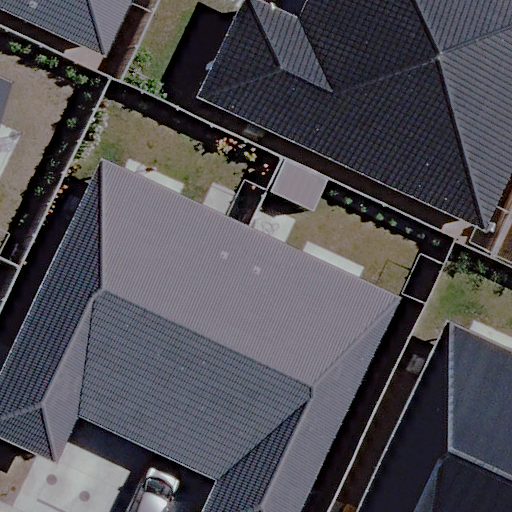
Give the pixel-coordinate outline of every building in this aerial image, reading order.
[(0,0),(0,4),(92,47),(113,0),(0,0)] [(511,0),(302,0),(294,18),(254,0),(236,0),(193,94),(470,221),(511,130),(511,0)] [(142,442),(241,228),(92,159),(0,358),(0,436),(41,455),(64,406),(142,442)] [(241,228),(142,442),(214,475),(196,511),(286,511),(387,295),(241,228)] [(511,511),(511,354),(438,320),(349,511),(511,511)]
